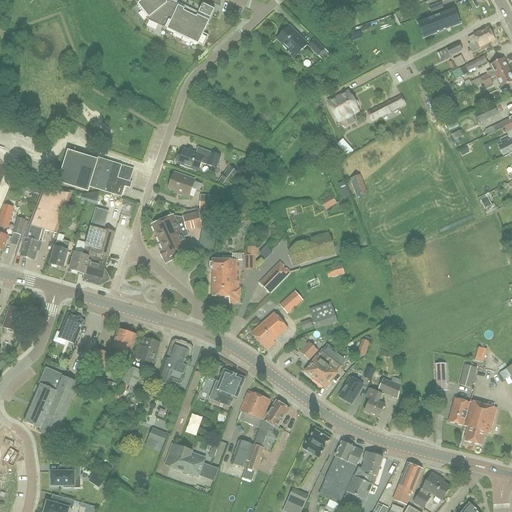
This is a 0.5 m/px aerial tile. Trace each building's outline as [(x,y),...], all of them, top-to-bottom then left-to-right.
[(211,18),(215,10),(212,9),(203,5),(197,18),(184,12),(185,10),(173,4),(172,7),(170,6),(164,0),(134,0),(149,18),(146,20),(200,45),(203,47),(209,36),(204,34),(209,23),(211,18)] [(441,3),(429,8),(431,14),(443,9),(441,3)] [(419,23),(425,38),(459,24),(453,10),(419,23)] [(294,58),(307,45),(289,27),(277,39),(288,49),(286,51),(294,58)] [(488,43),(495,40),(489,28),(474,35),(474,36),(468,39),(471,44),(468,45),(472,54),(489,45),(488,43)] [(318,56),(322,60),(328,53),(325,50),(315,40),(314,41),(308,46),(318,56)] [(447,48),(451,57),(463,50),(459,43),(447,48)] [(456,58),(459,67),(466,63),(463,55),(456,58)] [(468,72),(487,62),(484,56),(465,66),(468,72)] [(487,73),(488,74),(490,79),(491,79),(496,77),(495,76),(509,70),(503,58),(490,65),(492,70),(487,73)] [(469,73),(468,72),(465,66),(460,68),(453,72),(457,80),(469,73)] [(495,76),(496,77),(501,88),(511,82),(511,75),(509,70),(495,76)] [(480,78),(482,83),(490,79),(488,74),(480,78)] [(490,79),(482,83),(485,88),(493,84),(491,79),(490,79)] [(349,93),(329,103),(338,121),(344,117),(345,119),(353,115),(352,113),(358,110),(356,107),(358,106),(358,104),(357,101),(355,100),(354,101),(349,93)] [(401,95),(368,113),(372,120),(405,103),(401,95)] [(482,107),(493,103),(489,96),(479,101),(482,107)] [(478,123),(498,114),(494,106),(475,115),(478,123)] [(511,109),(511,110),(511,109),(511,116),(509,118),(509,119),(493,127),(486,130),(488,135),(504,127),(511,123),(511,109)] [(349,155),(355,150),(344,138),(339,143),(349,155)] [(511,140),(509,142),(508,139),(500,142),(502,145),(501,146),(505,154),(508,153),(509,154),(511,152),(511,140)] [(469,153),(466,147),(459,150),(462,156),(469,153)] [(176,164),(178,164),(178,165),(199,172),(202,163),(216,168),(221,156),(198,148),(196,154),(184,150),(182,155),(180,155),(178,156),(175,162),(176,164)] [(122,197),(125,187),(129,188),(129,186),(134,169),(123,166),(98,158),(97,160),(68,151),(59,183),(88,192),(89,188),(100,191),(122,197)] [(227,188),(238,173),(230,166),(219,181),(227,188)] [(0,167),(0,195),(9,171),(0,167)] [(200,191),(202,185),(194,182),(195,181),(175,174),(170,189),(181,193),(180,195),(189,198),(192,189),(200,191)] [(356,197),(368,193),(361,175),(350,179),(356,197)] [(57,234),(73,192),(58,190),(43,189),(29,225),(20,257),(35,261),(37,252),(39,252),(45,230),(57,234)] [(327,209),(337,203),(332,195),(322,201),(327,209)] [(487,198),(486,198),(481,201),(485,209),(491,205),(487,198)] [(219,211),(220,200),(200,199),(200,209),(219,211)] [(125,203),(123,212),(131,214),(134,205),(125,203)] [(3,251),(7,236),(3,235),(5,227),(6,228),(11,207),(3,205),(0,215),(0,251),(0,252),(2,251),(3,251)] [(187,232),(203,227),(199,212),(183,216),(187,232)] [(167,258),(189,248),(182,234),(173,215),(152,225),(160,243),(167,258)] [(21,236),(26,220),(17,218),(13,233),(21,236)] [(95,276),(99,284),(108,279),(104,272),(115,233),(91,226),(83,255),(75,253),(70,270),(80,273),(85,274),(85,273),(85,274),(88,278),(92,276),(95,276)] [(298,264),(333,254),(328,236),(312,240),(314,245),(307,247),(305,242),(296,245),(298,250),(290,252),(293,261),(296,260),(298,264)] [(57,241),(55,247),(50,265),(63,268),(70,243),(63,241),(62,243),(57,241)] [(239,290),(239,269),(243,269),(243,270),(245,270),(256,270),(256,256),(257,256),(257,252),(258,252),(258,247),(246,247),(246,256),(243,256),(243,254),(233,254),(233,257),(223,256),(223,260),(213,260),(213,262),(210,263),(210,267),(213,268),(212,297),(230,297),(230,304),(239,303),(239,297),(240,297),(240,290),(239,290)] [(260,284),(270,294),(290,272),(280,263),(271,272),(267,276),(260,284)] [(328,269),(329,277),(346,274),(345,266),(328,269)] [(288,314),(303,301),(295,291),(280,305),(288,314)] [(310,309),(313,319),(316,330),(338,323),(334,312),(331,302),(310,309)] [(19,333),(26,312),(11,307),(4,328),(19,333)] [(81,319),(81,317),(76,315),(75,317),(68,314),(59,339),(74,345),(77,336),(79,336),(83,323),(80,322),(81,319)] [(274,341),(288,328),(275,314),(262,325),(252,334),(267,351),(276,343),(274,341)] [(303,331),(313,327),(310,320),(301,323),(303,331)] [(129,358),(136,335),(118,330),(112,348),(125,352),(124,356),(129,358)] [(365,337),(359,352),(366,355),(372,339),(365,337)] [(154,364),(159,343),(145,339),(143,347),(140,346),(137,359),(154,364)] [(309,361),(318,351),(309,342),(300,351),(309,361)] [(187,366),(184,365),(187,358),(190,359),(192,353),(190,348),(175,343),(171,345),(166,359),(158,382),(167,386),(169,383),(172,381),(181,384),(187,366)] [(476,359),(486,361),(489,347),(479,345),(476,359)] [(104,371),(109,354),(96,350),(91,367),(104,371)] [(325,364),(325,363),(330,357),(322,351),(317,358),(316,357),(305,373),(319,384),(326,374),(320,370),(325,364)] [(0,372),(9,362),(1,356),(0,357),(0,372)] [(326,374),(319,384),(323,387),(326,389),(338,374),(337,373),(340,369),(342,367),(330,357),(325,363),(325,364),(320,370),(326,374)] [(81,385),(88,367),(82,364),(75,382),(64,377),(46,370),(24,422),(40,429),(39,433),(56,439),(79,384),(81,385)] [(436,392),(447,391),(447,382),(446,364),(435,365),(436,392)] [(133,394),(135,388),(141,371),(128,366),(122,383),(120,382),(113,397),(121,400),(123,398),(127,400),(131,393),(133,394)] [(471,389),(476,369),(465,366),(460,386),(471,389)] [(364,378),(371,380),(374,370),(367,367),(364,378)] [(224,370),(220,382),(216,381),(209,400),(230,408),(234,398),(237,399),(237,398),(245,379),(224,370)] [(350,377),(338,397),(351,405),(352,406),(364,385),(360,383),(350,377)] [(393,378),(391,382),(383,379),(378,391),(385,394),(398,400),(402,386),(401,386),(400,381),(395,379),(393,378)] [(113,383),(104,381),(102,392),(111,394),(113,383)] [(382,402),(384,395),(369,389),(366,398),(370,400),(365,412),(371,415),(372,413),(380,417),(385,405),(380,403),(381,402),(382,402)] [(240,413),(263,421),(270,400),(248,392),(240,413)] [(464,427),(470,404),(455,400),(449,423),(464,427)] [(262,448),(271,424),(272,425),(278,428),(278,427),(280,425),(289,410),(283,406),(284,405),(284,403),(281,401),(279,402),(278,403),(276,402),(265,420),(263,422),(262,422),(256,439),(254,445),(262,448)] [(471,402),(470,404),(464,427),(467,428),(464,439),(466,439),(465,442),(481,446),(485,432),(490,434),(497,409),(471,402)] [(209,428),(226,428),(226,414),(210,414),(209,428)] [(148,440),(162,446),(163,446),(167,434),(152,429),(148,440)] [(314,430),(309,439),(308,439),(303,449),(312,455),(313,453),(321,457),(325,449),(330,440),(314,430)] [(246,469),(253,446),(239,441),(232,464),(246,469)] [(319,495),(339,504),(362,452),(361,451),(342,442),(335,457),(336,458),(326,479),(327,479),(319,495)] [(254,445),(253,446),(246,469),(242,478),(252,482),(255,473),(256,471),(263,450),(264,448),(263,448),(262,448),(254,445)] [(178,446),(170,468),(198,478),(206,458),(193,453),(193,452),(178,446)] [(342,503),(347,505),(360,511),(362,508),(365,501),(369,493),(373,486),(375,487),(383,458),(366,453),(364,462),(365,463),(363,469),(358,468),(344,496),(342,503)] [(407,504),(410,498),(409,498),(411,493),(413,493),(422,470),(408,464),(393,500),(406,505),(407,504)] [(52,472),(52,486),(65,486),(65,488),(71,488),(71,486),(74,486),(74,478),(80,478),(80,466),(65,466),(65,472),(52,472)] [(428,495),(428,494),(429,493),(442,500),(450,487),(439,481),(440,479),(431,474),(420,494),(414,504),(423,510),(431,497),(428,495)] [(293,491),(288,502),(304,509),(309,498),(299,493),(293,491)] [(47,503),(44,511),(68,511),(69,509),(72,510),(75,502),(61,498),(58,506),(47,503)]
